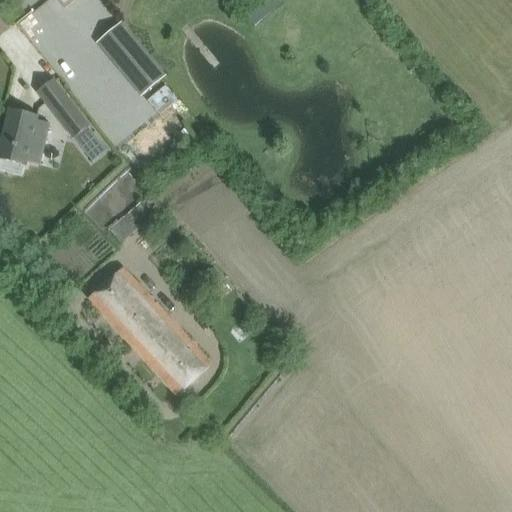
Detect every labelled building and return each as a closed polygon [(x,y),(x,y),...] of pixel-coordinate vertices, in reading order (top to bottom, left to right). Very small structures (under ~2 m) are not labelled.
[(57,0),(65,9),(75,0),(57,0)] [(141,95),(167,74),(122,20),(96,41),(141,95)] [(38,89),(76,136),(92,123),(54,77),(38,89)] [(166,84),(150,96),(160,110),(176,97),(166,84)] [(10,109),(0,147),(0,160),(0,169),(22,175),(24,166),(27,167),(28,163),(40,165),(50,124),(38,121),(39,117),(10,109)] [(162,210),(153,199),(151,197),(136,210),(129,202),(110,218),(116,225),(110,231),(122,245),(162,210)] [(90,299),(145,360),(179,328),(124,268),(90,299)] [(179,328),(145,360),(177,396),(212,364),(179,328)]
